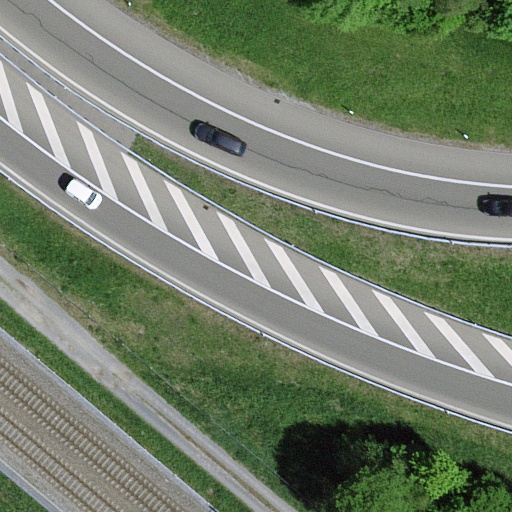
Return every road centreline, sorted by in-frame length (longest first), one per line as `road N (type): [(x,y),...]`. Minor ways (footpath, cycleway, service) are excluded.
road 1 (motorway): [(0,135),(118,227),(250,299),(405,372),(511,405)]
road 2 (motorway): [(511,209),(441,209),(294,169),(145,94),(13,0)]
road 3 (track): [(0,287),(264,511)]
